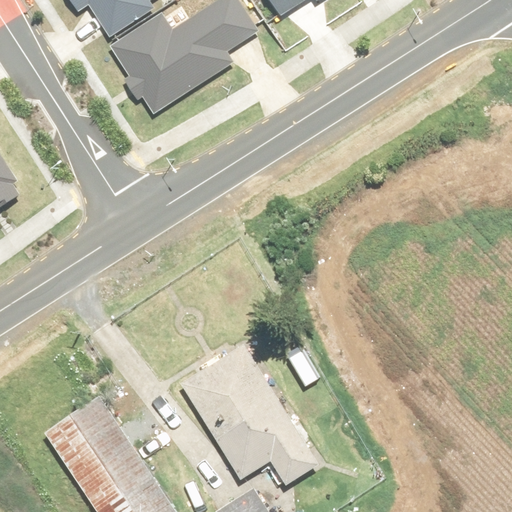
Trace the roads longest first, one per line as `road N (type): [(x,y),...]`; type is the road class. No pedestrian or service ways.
road 1 (tertiary): [(134,225),(492,0)]
road 2 (residential): [(0,17),(134,225)]
road 3 (tertiary): [(0,310),(134,225)]
